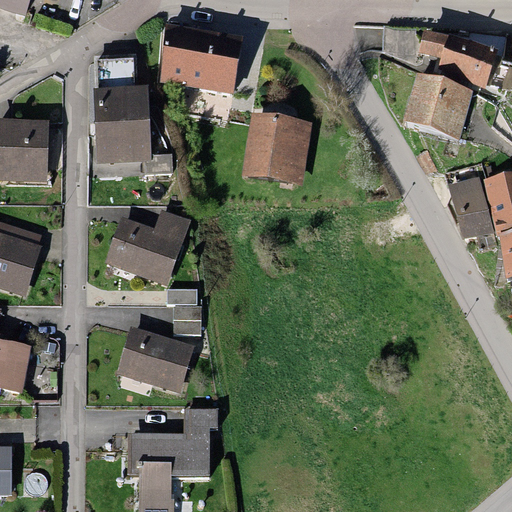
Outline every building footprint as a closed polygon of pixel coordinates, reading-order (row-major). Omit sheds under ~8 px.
[(0,0),(0,7),(23,15),(27,0),(0,0)] [(165,32),(160,83),(227,89),(232,39),(165,32)] [(416,55),(438,62),(446,40),(425,32),(416,55)] [(438,62),(435,69),(484,87),(495,58),(446,40),(438,62)] [(97,93),(131,93),(132,60),(98,59),(97,93)] [(467,94),(414,78),(401,118),(454,134),(467,94)] [(97,93),(95,159),(140,160),(141,94),(131,93),(97,93)] [(251,117),(241,176),(297,185),(307,126),(251,117)] [(0,122),(0,179),(42,181),(43,124),(0,122)] [(167,160),(140,160),(139,176),(167,176),(167,160)] [(511,175),(483,182),(496,235),(511,230),(511,175)] [(480,190),(449,195),(456,237),(487,231),(480,190)] [(118,223),(105,264),(163,282),(181,225),(158,217),(152,234),(118,223)] [(511,230),(496,235),(505,275),(511,273),(511,230)] [(0,237),(0,289),(21,295),(34,247),(0,237)] [(172,309),(172,335),(199,336),(200,310),(172,309)] [(128,330),(116,374),(177,391),(189,347),(128,330)] [(0,388),(16,392),(25,350),(0,344),(0,388)] [(126,437),(126,474),(138,474),(168,474),(206,474),(206,427),(213,428),(213,414),(183,413),(183,438),(126,437)] [(0,496),(8,496),(9,452),(0,451),(0,496)] [(167,511),(168,474),(138,474),(137,511),(167,511)]
